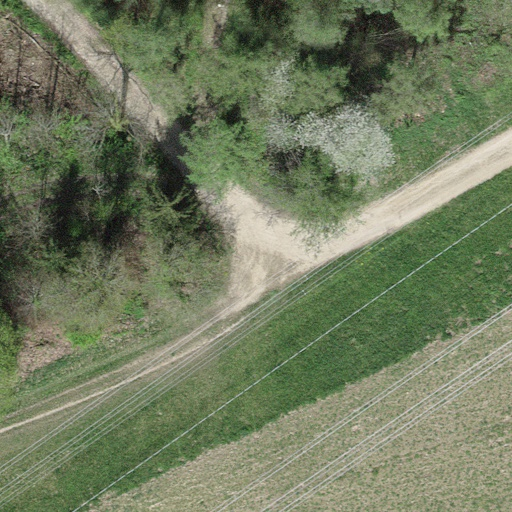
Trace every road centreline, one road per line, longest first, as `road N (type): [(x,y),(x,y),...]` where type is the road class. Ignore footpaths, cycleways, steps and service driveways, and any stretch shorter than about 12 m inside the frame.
road 1 (track): [(47,0),(114,69),(183,160),(276,254),(328,254)]
road 2 (track): [(328,254),(241,314),(0,425)]
road 3 (track): [(511,143),(328,254)]
road 4 (track): [(183,160),(215,108),(226,0)]
